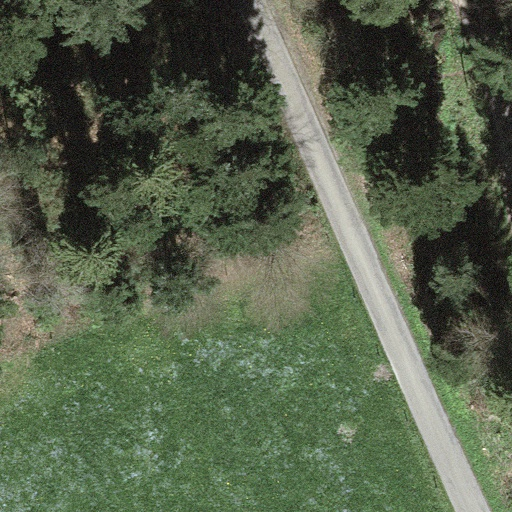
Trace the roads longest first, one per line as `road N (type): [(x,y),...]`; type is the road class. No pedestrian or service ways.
road 1 (unclassified): [(255,0),(471,511)]
road 2 (track): [(511,149),(473,18),(459,0)]
